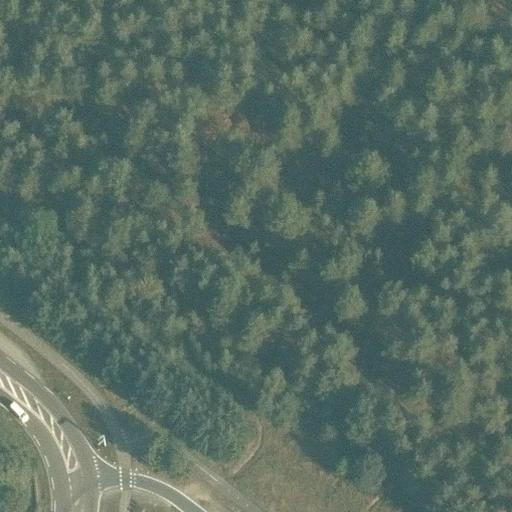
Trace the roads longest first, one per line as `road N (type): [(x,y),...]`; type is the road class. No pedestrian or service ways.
road 1 (track): [(183,232),(511,496)]
road 2 (motorway): [(192,511),(134,483),(75,486)]
road 3 (secondary): [(75,486),(50,427),(7,392)]
